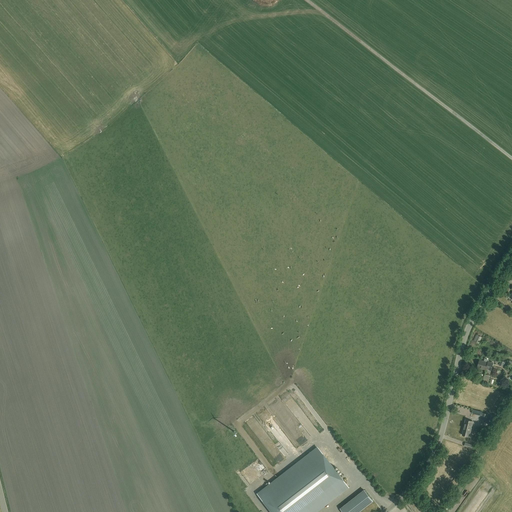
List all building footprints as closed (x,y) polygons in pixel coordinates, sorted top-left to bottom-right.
[(482,337),(476,335),(473,341),(479,344),(482,337)] [(491,370),(493,363),(488,361),(488,362),(479,360),(477,367),(486,370),(486,369),(491,370)] [(277,411),(281,409),(277,401),(273,403),(277,411)] [(473,422),(466,420),(465,420),(464,426),(464,427),(462,435),(468,437),(468,433),(470,434),(473,422)] [(273,442),(267,447),(276,460),(282,455),(273,442)] [(314,511),(347,487),(317,448),(275,481),(258,494),(271,511),(314,511)] [(343,511),(357,511),(373,501),(364,490),(341,509),(343,511)]
